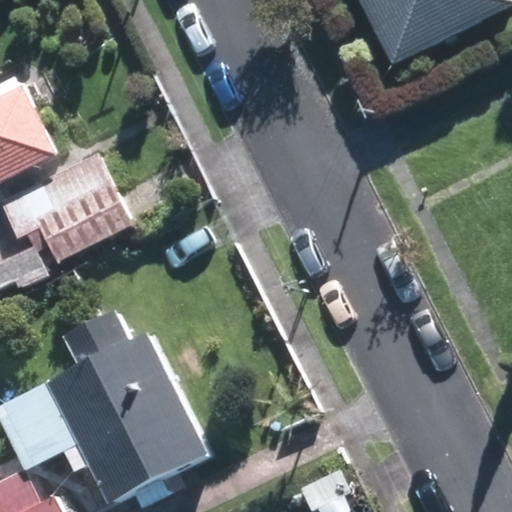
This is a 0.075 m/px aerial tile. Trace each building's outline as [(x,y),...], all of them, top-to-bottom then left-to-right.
[(511,0),(362,0),(395,63),(511,3),(511,0)] [(0,182),(69,148),(35,82),(0,99),(0,182)] [(102,148),(8,195),(26,233),(34,230),(39,239),(0,257),(0,285),(23,274),(27,285),(59,269),(47,246),(59,239),(67,256),(139,220),(102,148)] [(142,338),(127,307),(76,331),(90,363),(5,403),(35,464),(90,437),(120,498),(218,451),(160,330),(142,338)] [(0,511),(73,511),(63,491),(18,511),(17,511),(0,477),(0,511)]
